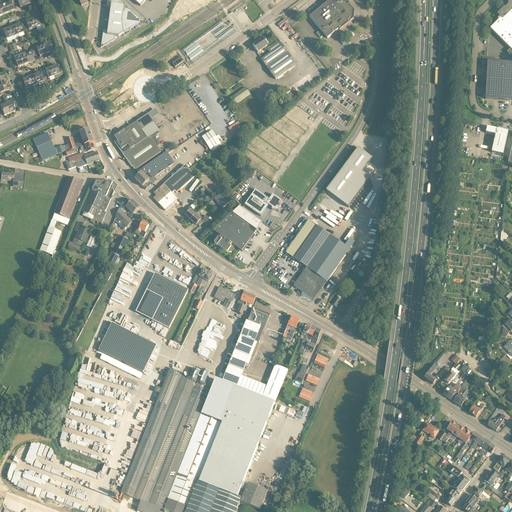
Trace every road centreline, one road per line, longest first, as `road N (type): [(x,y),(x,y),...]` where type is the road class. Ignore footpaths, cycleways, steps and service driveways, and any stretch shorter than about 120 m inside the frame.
road 1 (motorway): [(425,0),(408,253),(368,511)]
road 2 (motorway): [(380,511),(426,194),(436,0)]
road 3 (tertiary): [(249,283),(365,113),(374,82),(375,0)]
road 4 (secondary): [(504,443),(249,283)]
road 5 (unknown): [(384,181),(364,306),(282,455)]
road 6 (secondary): [(249,283),(187,241),(117,169)]
road 7 (unknown): [(169,355),(133,410),(101,493)]
road 8 (unknown): [(310,318),(358,249),(300,211)]
road 9 (residential): [(491,0),(476,23),(471,90),(474,107),(511,120)]
road 10 (secondary): [(64,31),(92,126),(113,164)]
road 11 (secondary): [(113,164),(64,31)]
road 12 (unclassified): [(292,0),(184,76)]
road 13 (residential): [(0,161),(93,177),(117,169)]
